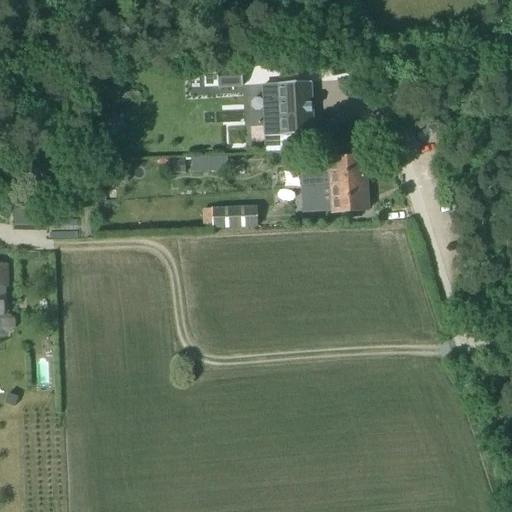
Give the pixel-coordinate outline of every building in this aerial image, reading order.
[(241,69),(239,69),(216,70),(217,89),(242,88),(241,69)] [(269,138),(265,139),(266,153),(310,151),(309,136),(313,136),(310,84),(278,86),(278,88),(267,88),(269,116),(280,116),(281,138),(269,138)] [(315,189),(366,185),(364,159),(328,161),(329,165),(314,166),(315,189)] [(215,160),(191,160),(191,175),(215,174),(215,160)] [(92,186),(115,185),(114,162),(91,163),(92,186)] [(366,185),(308,189),(309,212),(331,211),(332,214),(368,212),(366,185)] [(213,230),(257,228),(256,208),(211,211),(213,230)] [(14,209),(14,227),(47,228),(47,210),(14,209)] [(14,395),(4,399),(9,408),(18,404),(14,395)]
